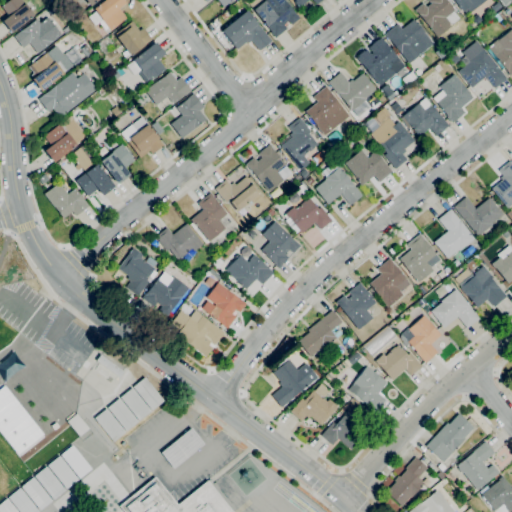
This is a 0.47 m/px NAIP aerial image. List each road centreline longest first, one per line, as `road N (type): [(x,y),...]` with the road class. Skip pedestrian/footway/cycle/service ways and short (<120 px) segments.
road 1 (residential): [(0,82),(22,213),(46,263),(95,311),(358,511)]
road 2 (residential): [(511,116),(326,268),(214,399)]
road 3 (residential): [(251,109),(59,278)]
road 4 (residential): [(340,496),(511,334)]
road 5 (residential): [(372,0),(251,109)]
road 6 (residential): [(251,109),(162,0)]
